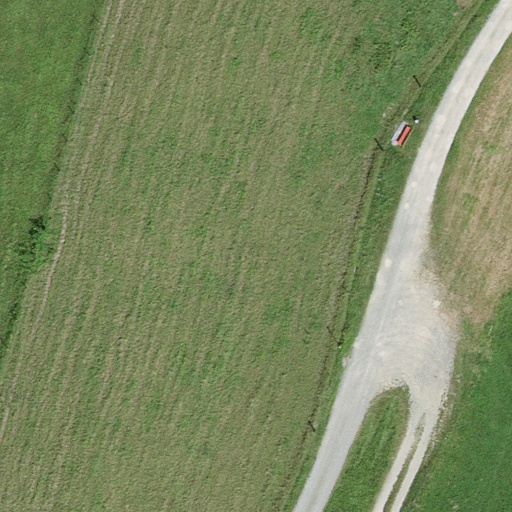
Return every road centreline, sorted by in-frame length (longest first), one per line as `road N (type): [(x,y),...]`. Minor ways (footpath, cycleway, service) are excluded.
road 1 (track): [(511,7),(482,50),(428,163),(386,296)]
road 2 (track): [(386,296),(306,511)]
